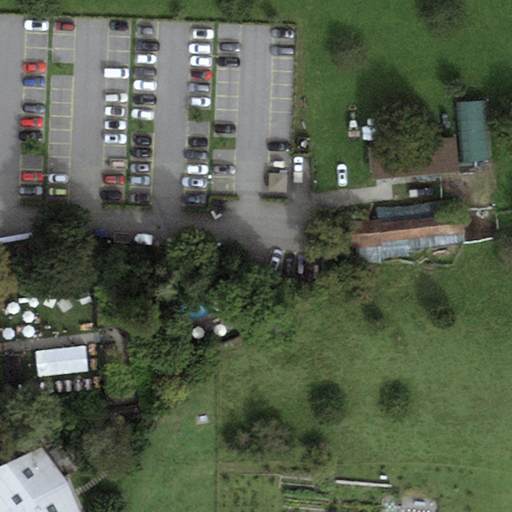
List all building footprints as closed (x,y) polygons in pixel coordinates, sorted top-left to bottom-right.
[(462,166),(489,165),(486,103),(458,104),(462,166)] [(455,137),(370,146),(374,180),(459,171),(455,137)] [(380,219),(348,223),(351,248),(381,245),(381,242),(465,233),(463,214),(380,223),(380,219)] [(143,284),(147,315),(162,313),(158,282),(143,284)] [(1,467),(0,467),(0,511),(79,511),(65,478),(40,448),(1,467)]
